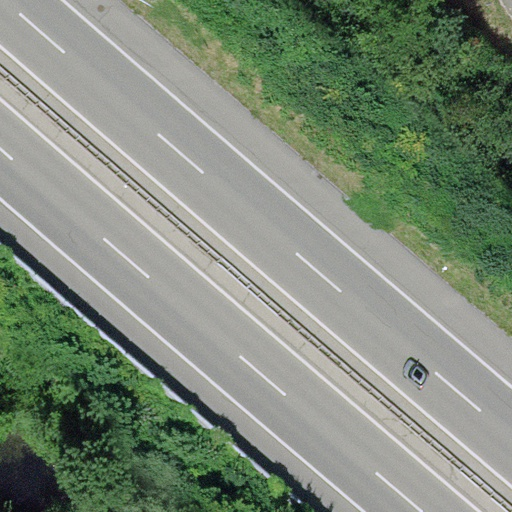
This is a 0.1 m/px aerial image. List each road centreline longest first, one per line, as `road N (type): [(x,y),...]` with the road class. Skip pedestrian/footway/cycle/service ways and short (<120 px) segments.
road 1 (motorway): [(511,440),(10,0)]
road 2 (motorway): [(0,150),(418,511)]
